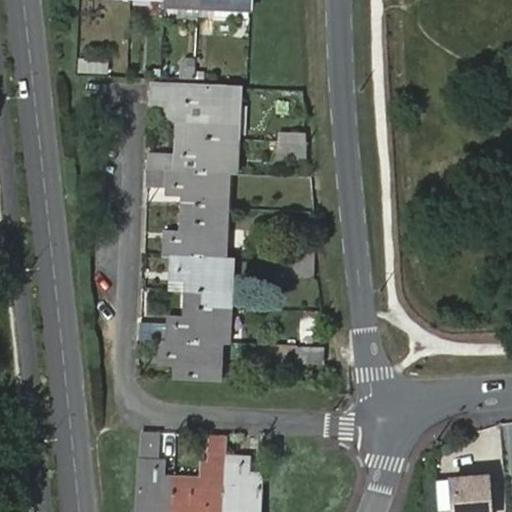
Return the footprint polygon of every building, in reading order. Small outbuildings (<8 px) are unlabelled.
[(176,0),(176,3),(176,12),(262,16),(262,0),(176,0)] [(190,46),(190,62),(205,63),(206,40),(195,40),(190,46)] [(119,42),(89,41),(89,56),(118,57),(119,42)] [(110,74),(112,59),(80,56),(79,72),(110,74)] [(187,348),(186,360),(226,362),(227,326),(233,326),(237,243),(230,242),(233,158),(240,158),(243,73),(188,71),(161,70),(161,87),(176,88),(175,107),(187,107),(186,140),(158,139),(157,170),(175,171),(194,172),(193,179),(192,216),(191,225),(173,224),(172,240),(180,240),(179,257),(196,257),(196,264),(194,301),(194,307),(179,306),(152,305),(152,322),(169,323),(169,340),(187,340),(187,348)] [(307,160),(308,131),(279,131),(278,159),(307,160)] [(175,179),(193,179),(194,172),(175,171),(175,179)] [(191,225),(192,216),(174,215),(173,224),(191,225)] [(292,230),(291,241),(317,242),(317,231),(292,230)] [(286,248),(285,260),(317,261),(318,250),(286,248)] [(168,347),(187,348),(187,340),(169,340),(168,347)] [(295,367),(325,367),(326,347),(296,347),(295,367)] [(222,420),(220,447),(220,461),(212,461),(175,459),(167,458),(168,444),(168,418),(151,417),(150,443),(146,501),(236,507),(237,497),(270,499),(272,458),(263,458),(254,457),(254,441),(239,441),(241,421),(222,420)] [(254,457),(263,458),(263,442),(254,441),(254,457)] [(176,444),(168,444),(167,458),(175,459),(176,444)] [(439,483),(441,509),(457,509),(457,511),(490,511),(487,480),(439,483)]
